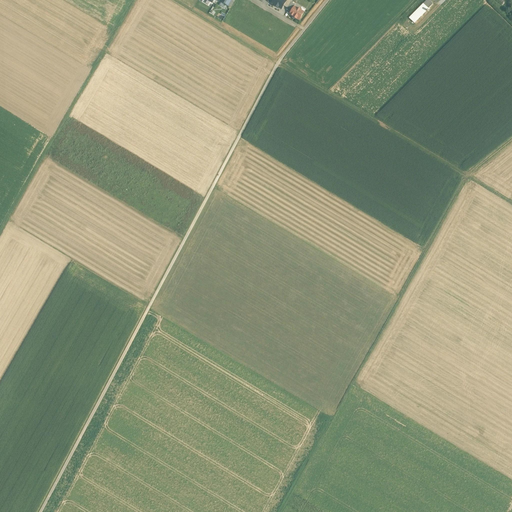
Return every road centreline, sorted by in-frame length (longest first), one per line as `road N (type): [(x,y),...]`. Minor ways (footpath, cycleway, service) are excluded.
road 1 (track): [(41,511),(278,62),(327,0)]
road 2 (track): [(511,203),(174,0)]
road 3 (track): [(283,511),(467,175)]
road 4 (track): [(135,0),(0,238)]
